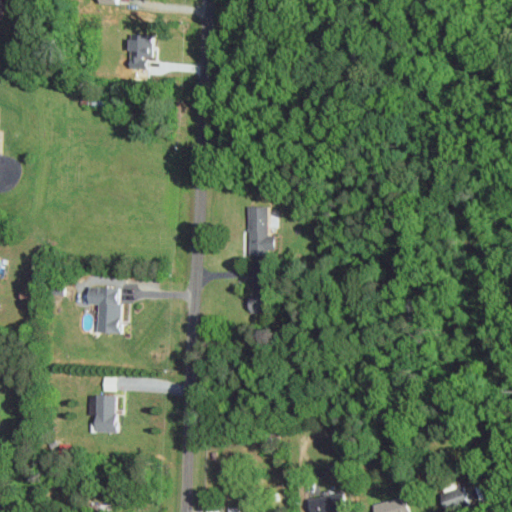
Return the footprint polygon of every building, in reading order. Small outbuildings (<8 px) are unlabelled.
[(1,0),(0,0),(0,17),(7,18),(8,4),(1,4),(1,0)] [(135,33),(133,67),(155,68),(156,55),(161,55),(162,39),(150,39),(150,34),(135,33)] [(254,255),(277,255),(278,206),(255,206),(254,255)] [(130,288),(92,286),(91,303),(105,304),(103,331),(128,333),(130,288)] [(92,415),(101,415),(100,431),(124,432),(126,395),(101,394),(101,403),(93,402),(92,415)] [(353,511),(351,493),(308,498),(309,511),(353,511)] [(414,511),(413,497),(384,500),(385,511),(414,511)]
